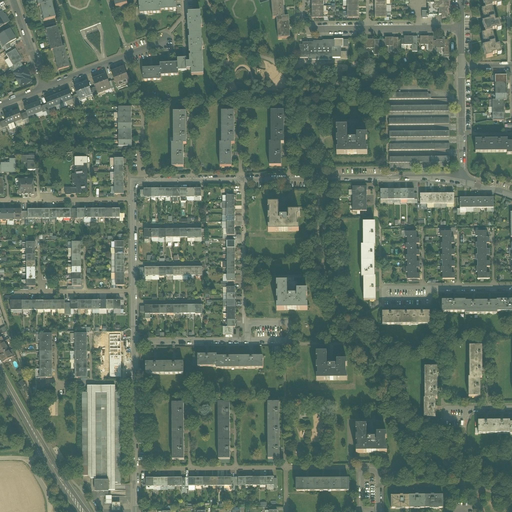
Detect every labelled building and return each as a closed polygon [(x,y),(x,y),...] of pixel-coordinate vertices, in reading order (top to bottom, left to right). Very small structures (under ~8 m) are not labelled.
[(111,0),(112,0),(112,1),(113,1),(115,8),(115,9),(116,9),(127,5),(126,1),(127,1),(126,0),(111,0)] [(159,0),(160,2),(160,11),(176,10),(175,0),(159,0)] [(272,19),(277,19),(285,18),(283,0),(282,0),(271,1),(272,19)] [(448,18),(448,17),(447,0),(427,0),(428,11),(428,16),(435,16),(442,16),(442,19),(450,19),(450,18),(448,18)] [(483,47),(486,59),(493,57),(493,55),(502,53),(500,46),(496,47),(495,43),(496,43),(492,31),(502,28),(500,21),(496,22),(495,19),(496,18),(492,7),(492,6),(501,4),(500,0),(483,0),(486,9),(482,10),(486,22),(483,23),(486,34),(483,35),(486,46),(483,47)] [(161,13),(160,11),(160,2),(139,3),(139,15),(161,13)] [(51,3),(49,3),(39,6),(43,21),(55,18),(51,3)] [(0,27),(9,22),(6,16),(5,16),(2,12),(2,11),(0,12),(0,27)] [(190,53),(191,57),(202,56),(202,49),(203,49),(203,41),(202,41),(201,28),(202,28),(202,19),(201,19),(200,12),(188,13),(189,18),(187,18),(188,32),(189,32),(190,39),(188,39),(189,53),(190,53)] [(289,18),(285,18),(277,19),(278,40),(290,39),(289,18)] [(50,51),(52,50),(62,48),(56,27),(45,30),(50,51)] [(0,43),(3,47),(8,44),(16,39),(9,29),(0,34),(0,38),(2,42),(0,43)] [(412,52),(417,52),(417,45),(417,39),(412,39),(412,37),(404,37),(404,39),(404,45),(404,46),(412,46),(412,52)] [(420,46),(426,45),(428,45),(428,51),(428,52),(433,52),(433,49),(433,41),(433,39),(428,39),(428,37),(420,37),(420,39),(420,45),(420,46)] [(393,53),(399,53),(398,41),(393,41),(393,39),(385,39),(385,40),(385,47),(386,47),(393,47),(393,53)] [(308,60),(331,60),(331,58),(341,58),(341,59),(346,59),(346,53),(341,53),(341,48),(348,48),(348,41),(343,41),(343,40),(334,40),(334,41),(323,41),(323,42),(313,42),(313,43),(303,43),(303,46),(299,46),(299,58),(308,58),(308,60)] [(374,55),(379,55),(379,42),(375,42),(375,40),(366,40),(366,42),(366,49),(367,49),(374,49),(374,55)] [(444,56),(449,56),(449,43),(444,43),(444,41),(436,41),(436,49),(444,49),(444,56)] [(63,47),(62,48),(52,50),(57,71),(69,68),(63,47)] [(13,66),(14,66),(20,62),(22,61),(15,49),(6,55),(8,59),(9,58),(13,66)] [(189,63),(186,63),(187,70),(191,70),(191,76),(203,75),(202,56),(191,57),(189,57),(189,63)] [(9,58),(8,59),(4,61),(9,68),(13,66),(9,58)] [(177,59),(178,63),(178,71),(187,71),(187,70),(186,63),(186,59),(177,59)] [(9,68),(11,71),(21,65),(20,62),(14,66),(13,66),(9,68)] [(160,64),(160,69),(161,76),(178,75),(178,71),(178,63),(160,64)] [(23,68),(21,65),(11,71),(13,75),(14,74),(23,68)] [(15,79),(20,86),(26,83),(27,84),(31,81),(27,74),(28,74),(24,67),(23,68),(14,74),(17,78),(15,79)] [(111,72),(117,88),(129,83),(123,67),(111,72)] [(161,80),(161,76),(160,69),(143,69),(143,81),(161,80)] [(105,75),(99,78),(104,91),(110,89),(111,88),(108,83),(105,75)] [(98,93),(104,91),(99,78),(92,80),(95,88),(98,93)] [(87,82),(81,85),(86,98),(92,96),(92,95),(90,90),(87,82)] [(80,100),(86,98),(81,85),(74,87),(77,95),(79,101),(80,100)] [(69,91),(62,94),(65,103),(72,100),(71,97),(69,91)] [(56,107),(65,103),(62,94),(52,97),(56,107)] [(49,109),(56,107),(52,97),(45,100),(47,105),(48,109),(49,109)] [(39,102),(32,105),(35,114),(42,112),(43,112),(41,107),(39,102)] [(29,117),(35,114),(32,105),(25,108),(26,113),(28,117),(29,117)] [(19,110),(11,113),(15,122),(22,120),(20,115),(19,110)] [(221,112),(222,128),(234,128),(234,112),(221,112)] [(271,112),(271,128),(284,128),(284,112),(271,112)] [(14,123),(15,122),(11,113),(4,116),(6,121),(8,125),(14,123)] [(173,113),(173,129),(186,129),(186,113),(173,113)] [(222,128),(222,144),(231,144),(234,144),(234,128),(222,128)] [(271,128),(271,144),(281,144),(284,143),(284,128),(271,128)] [(357,143),(355,143),(349,144),(347,144),(347,128),(336,128),(336,133),(338,133),(338,139),(336,139),(336,144),(338,144),(338,150),(336,150),(336,155),(367,155),(367,150),(366,150),(366,140),(367,140),(367,135),(357,136),(357,143)] [(173,129),(174,145),(183,144),(186,144),(186,129),(173,129)] [(475,153),(491,153),(491,140),(475,140),(475,153)] [(504,140),(491,140),(491,153),(507,153),(507,143),(507,140),(504,140)] [(184,167),(183,144),(174,145),(172,145),(172,168),(184,167)] [(231,167),(231,144),(222,144),(220,144),(220,167),(231,167)] [(281,167),(281,144),(271,144),(269,144),(270,167),(281,167)] [(28,170),(36,170),(36,161),(35,161),(34,156),(22,156),(22,162),(28,162),(28,170)] [(1,164),(1,166),(1,173),(15,173),(15,160),(10,160),(10,164),(1,164)] [(87,168),(87,164),(87,163),(80,163),(80,166),(75,166),(75,171),(77,171),(77,175),(87,175),(87,168)] [(87,178),(87,175),(77,175),(73,175),(73,181),(74,181),(74,180),(77,180),(77,190),(71,190),(71,194),(81,194),(81,190),(83,190),(83,192),(87,192),(87,178)] [(34,179),(21,179),(21,182),(19,182),(19,183),(19,187),(34,187),(34,184),(35,184),(35,182),(34,182),(34,179)] [(34,195),(34,187),(19,187),(19,192),(21,192),(21,195),(34,195)] [(354,192),(354,196),(366,196),(366,187),(353,187),(352,187),(352,192),(354,192)] [(354,200),(354,204),(366,204),(366,196),(354,196),(352,196),(352,200),(354,200)] [(366,212),(366,204),(354,204),(352,204),(352,209),(354,209),(354,212),(366,212)] [(268,232),(299,232),(299,227),(297,227),(297,217),(299,217),(299,212),(288,212),(288,220),(287,220),(287,218),(280,218),(280,221),(278,221),(278,205),(268,205),(268,210),(269,210),(269,215),(268,215),(268,221),(269,221),(269,227),(268,227),(268,232)] [(363,223),(363,246),(374,246),(375,246),(375,223),(363,223)] [(477,237),(477,244),(486,244),(489,244),(489,239),(486,239),(486,232),(477,232),(475,232),(475,237),(477,237)] [(407,238),(407,244),(416,244),(419,244),(419,239),(416,239),(416,233),(406,233),(406,238),(407,238)] [(442,238),(442,245),(451,245),(454,244),(454,239),(451,239),(451,233),(442,233),(440,233),(440,238),(442,238)] [(407,250),(407,256),(417,256),(419,256),(419,251),(416,251),(416,244),(407,244),(406,244),(406,250),(407,250)] [(486,250),(486,244),(477,244),(475,244),(475,249),(477,249),(477,256),(486,256),(489,256),(489,250),(486,250)] [(442,250),(442,256),(451,256),(454,256),(454,251),(451,251),(451,245),(442,245),(440,245),(440,250),(442,250)] [(361,246),(361,262),(374,262),(374,246),(363,246),(361,246)] [(407,262),(407,268),(417,268),(419,268),(419,263),(417,263),(417,256),(407,256),(406,256),(406,262),(407,262)] [(442,262),(442,268),(451,268),(454,268),(454,263),(451,263),(451,256),(442,256),(440,256),(440,262),(442,262)] [(486,262),(486,256),(477,256),(476,256),(476,261),(477,261),(477,268),(486,268),(489,268),(489,262),(486,262)] [(361,278),(363,278),(374,278),(374,262),(361,262),(361,278)] [(417,275),(417,268),(407,268),(406,268),(406,274),(407,274),(407,280),(408,280),(419,280),(420,280),(420,275),(417,275)] [(452,274),(451,268),(442,268),(441,268),(441,273),(442,273),(442,280),(454,280),(454,274),(452,274)] [(487,274),(486,268),(477,268),(476,268),(476,273),(477,273),(478,280),(489,279),(489,274),(487,274)] [(375,278),(374,278),(363,278),(364,301),(375,301),(375,278)] [(277,310),(308,310),(307,305),(306,305),(306,296),(307,296),(307,291),(297,291),(297,299),(296,299),(296,296),(288,296),(288,299),(287,299),(287,283),(277,283),(277,288),(278,288),(278,294),(277,294),(277,300),(278,300),(278,305),(277,305),(277,310)] [(511,300),(497,301),(497,302),(497,312),(511,311),(511,300)] [(442,312),(465,312),(465,302),(465,301),(442,301),(442,312)] [(481,302),(465,302),(465,312),(465,315),(481,314),(481,302)] [(497,314),(497,312),(497,302),(481,302),(481,314),(497,314)] [(430,312),(415,313),(415,325),(430,325),(430,312)] [(383,325),(399,325),(399,313),(383,313),(383,325)] [(399,325),(415,325),(415,313),(399,313),(399,325)] [(39,334),(39,343),(52,343),(52,334),(39,334)] [(75,334),(75,343),(87,343),(87,334),(75,334)] [(0,354),(8,350),(6,345),(4,342),(0,344),(0,354)] [(39,343),(40,352),(52,352),(52,343),(39,343)] [(75,343),(75,352),(87,352),(87,343),(75,343)] [(469,346),(470,362),(482,362),(482,346),(469,346)] [(12,358),(8,350),(0,354),(0,357),(3,363),(12,358)] [(40,352),(40,361),(52,361),(52,352),(40,352)] [(75,352),(75,360),(87,360),(87,352),(75,352)] [(316,381),(347,381),(347,376),(346,376),(346,366),(347,366),(347,362),(337,362),(337,369),(335,369),(335,366),(328,367),(328,369),(327,370),(327,354),(316,354),(316,359),(317,359),(317,364),(316,364),(316,370),(317,370),(318,376),(316,376),(316,381)] [(198,367),(216,367),(216,357),(216,355),(198,356),(198,366),(198,367)] [(240,357),(216,357),(216,367),(217,369),(240,369),(240,357)] [(263,357),(240,357),(240,369),(263,369),(263,357)] [(75,360),(75,369),(87,369),(87,360),(75,360)] [(40,361),(40,370),(52,369),(52,361),(40,361)] [(482,378),(482,362),(470,362),(470,378),(480,378),(482,378)] [(146,375),(164,374),(164,363),(145,363),(146,375)] [(183,363),(164,363),(164,374),(183,374),(183,363)] [(425,367),(425,383),(437,383),(437,367),(425,367)] [(52,378),(52,369),(40,370),(40,378),(46,378),(52,378)] [(87,378),(87,369),(75,369),(75,378),(87,378)] [(480,397),(480,378),(470,378),(468,378),(468,397),(480,397)] [(425,383),(425,399),(435,399),(437,399),(437,383),(425,383)] [(121,435),(120,393),(117,393),(117,391),(115,391),(115,386),(88,386),(88,391),(85,391),(85,393),(82,393),(82,476),(89,476),(91,479),(94,479),(96,479),(96,481),(109,480),(109,491),(115,491),(114,485),(121,485),(121,443),(122,443),(122,435),(121,435)] [(435,418),(435,399),(425,399),(424,399),(424,418),(435,418)] [(267,403),(267,422),(279,422),(279,403),(267,403)] [(172,404),(172,423),(184,423),(184,404),(172,404)] [(218,404),(218,422),(230,422),(229,404),(218,404)] [(478,434),(494,434),(494,421),(478,421),(478,434)] [(494,434),(510,434),(510,423),(510,421),(494,421),(494,434)] [(230,441),(230,422),(218,422),(218,441),(230,441)] [(267,422),(268,441),(279,441),(279,422),(267,422)] [(172,423),(172,441),(184,441),(184,423),(172,423)] [(356,453),(387,453),(387,448),(385,448),(385,438),(386,438),(386,434),(376,434),(376,442),(375,442),(375,439),(368,439),(368,442),(366,442),(366,426),(356,426),(356,431),(357,431),(357,437),(356,437),(356,442),(357,442),(357,448),(356,448),(356,453)] [(184,460),(184,441),(172,441),(172,460),(184,460)] [(230,460),(230,441),(218,441),(218,460),(230,460)] [(279,460),(279,441),(268,441),(268,460),(279,460)] [(109,491),(109,480),(96,481),(95,481),(95,492),(102,492),(108,492),(109,492),(109,491)] [(310,490),(315,490),(315,480),(296,480),(296,486),(297,486),(297,491),(310,491),(310,490)] [(332,480),(315,480),(315,490),(315,491),(320,491),(320,489),(323,489),(323,491),(328,491),(328,489),(332,489),(332,480)] [(348,480),(332,480),(332,489),(332,491),(337,491),(337,489),(340,489),(340,491),(345,491),(345,489),(348,489),(348,480)] [(390,509),(409,509),(409,496),(403,496),(403,495),(399,495),(399,496),(390,496),(390,509)] [(415,496),(409,496),(409,509),(425,509),(424,496),(418,496),(418,495),(415,495),(415,496)] [(430,496),(424,496),(425,509),(443,508),(443,496),(434,496),(434,495),(430,495),(430,496)] [(112,496),(108,496),(105,496),(105,505),(112,504),(112,511),(121,511),(120,503),(112,503),(112,496)]
